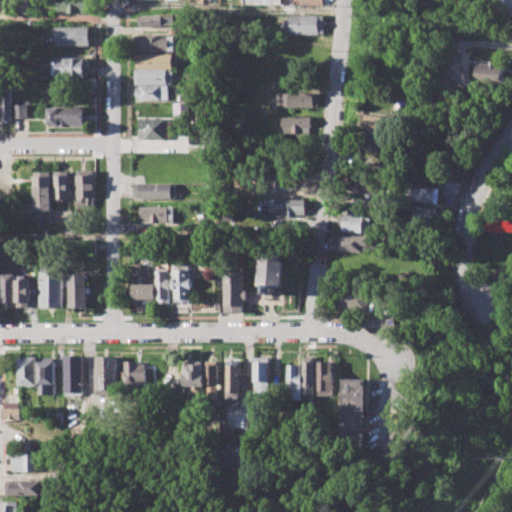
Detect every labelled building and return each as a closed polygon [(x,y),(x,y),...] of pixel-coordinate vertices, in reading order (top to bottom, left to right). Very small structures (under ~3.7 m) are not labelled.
[(17,0),(28,0),(28,13),(17,13),(17,0)] [(58,0),(89,0),(89,12),(58,12),(58,0)] [(137,15),(162,15),(162,25),(137,26),(137,15)] [(286,17),(287,36),(321,35),(321,16),(286,17)] [(54,27),(89,27),(89,45),(54,45),(54,27)] [(134,36),(174,35),(174,50),(135,51),(134,36)] [(135,54),(176,53),(176,67),(135,67),(135,54)] [(52,58),(88,58),(88,76),(52,76),(52,58)] [(477,62),(489,63),(489,60),(498,61),(497,64),(504,65),(502,82),(475,79),(477,62)] [(135,69),(172,69),(172,84),(135,84),(135,69)] [(136,87),(167,87),(167,99),(136,99),(136,87)] [(0,89),(11,89),(11,104),(27,104),(27,117),(13,116),(13,121),(0,120),(0,89)] [(281,92),(317,93),(317,107),(281,106),(281,92)] [(173,114),(189,113),(188,104),(173,105),(173,114)] [(48,107),(83,106),(83,125),(48,126),(48,107)] [(359,131),(361,115),(392,120),(389,138),(372,135),(372,133),(359,131)] [(279,117),(308,117),(308,134),(280,135),(279,117)] [(140,118),(169,118),(169,140),(140,140),(140,118)] [(409,124),(416,125),(416,130),(429,132),(428,139),(407,136),(409,124)] [(358,136),(387,140),(386,153),(356,149),(358,136)] [(55,200),(54,172),(70,171),(70,200),(55,200)] [(78,197),(78,171),(96,171),(96,197),(78,197)] [(36,209),(36,172),(52,172),(53,209),(36,209)] [(343,175),(377,180),(375,196),(340,192),(343,175)] [(443,192),(446,180),(459,183),(456,195),(443,192)] [(134,184),(176,184),(176,198),(134,198),(134,184)] [(407,185),(437,188),(436,202),(406,199),(407,185)] [(264,198),(303,198),(303,214),(292,214),(292,218),(264,218),(264,198)] [(407,205),(437,208),(435,223),(405,219),(407,205)] [(142,206),(174,206),(174,223),(142,223),(142,206)] [(339,212),(371,217),(369,227),(365,226),(364,233),(341,229),(341,226),(337,225),(339,212)] [(487,219),(511,219),(511,231),(487,231),(487,219)] [(338,236),(373,236),(372,252),(338,252),(338,236)] [(264,293),(275,294),(276,288),(283,288),(286,261),(283,261),(284,250),(266,249),(265,259),(262,258),(259,285),(265,286),(264,293)] [(215,266),(215,254),(225,254),(225,266),(215,266)] [(135,263),(135,300),(158,300),(158,284),(154,284),(154,263),(135,263)] [(176,302),(176,264),(192,264),(192,276),(197,276),(197,290),(193,290),(193,302),(176,302)] [(41,306),(40,267),(62,267),(63,306),(41,306)] [(4,268),(4,307),(17,306),(16,268),(4,268)] [(160,302),(160,268),(173,268),(174,302),(160,302)] [(225,311),(225,269),(244,269),(244,289),(247,289),(247,299),(243,300),(243,312),(225,311)] [(70,275),(71,306),(91,306),(90,274),(70,275)] [(19,306),(18,276),(32,276),(33,306),(19,306)] [(337,289),(369,293),(367,311),(336,308),(337,289)] [(377,316),(395,315),(395,329),(377,330),(377,316)] [(67,394),(67,355),(83,355),(83,394),(67,394)] [(100,389),(100,355),(121,355),(121,389),(100,389)] [(304,395),(305,356),(316,357),(316,395),(304,395)] [(21,386),(20,358),(38,358),(39,385),(21,386)] [(225,396),(226,358),(240,358),(239,396),(225,396)] [(255,390),(255,358),(268,358),(269,390),(255,390)] [(190,394),(190,385),(184,385),(184,363),(190,363),(190,360),(201,360),(201,363),(204,363),(204,385),(199,385),(199,394),(190,394)] [(42,394),(42,361),(60,361),(60,393),(42,394)] [(125,390),(125,369),(128,369),(128,361),(139,361),(139,364),(149,364),(149,390),(125,390)] [(206,395),(207,361),(218,361),(218,395),(206,395)] [(320,395),(320,361),(332,361),(332,395),(320,395)] [(287,391),(287,365),(303,365),(303,385),(299,385),(299,391),(287,391)] [(342,378),(342,446),(362,446),(362,437),(365,437),(366,385),(362,385),(362,378),(342,378)] [(6,418),(7,394),(23,394),(23,419),(6,418)] [(11,454),(40,454),(40,471),(11,471),(11,454)] [(8,480),(48,480),(48,495),(8,495),(8,480)] [(0,511),(0,502),(19,502),(19,511),(0,511)]
